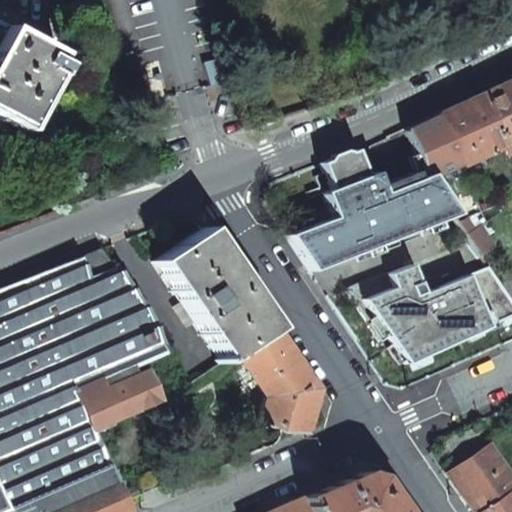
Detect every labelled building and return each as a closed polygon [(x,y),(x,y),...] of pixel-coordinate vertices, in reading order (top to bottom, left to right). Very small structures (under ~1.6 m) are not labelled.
[(0,118),(23,131),(57,65),(51,62),(54,54),(30,41),(36,30),(20,21),(14,32),(0,25),(0,118)] [(220,58),(201,63),(208,87),(227,82),(220,58)] [(499,146),(504,143),(511,139),(511,78),(475,95),(499,146)] [(445,140),(457,166),(499,147),(499,146),(475,95),(454,105),(433,115),(445,140)] [(395,132),(411,156),(445,140),(433,115),(395,132)] [(282,237),(306,271),(397,235),(449,215),(451,214),(429,183),(411,156),(395,132),(370,144),(396,181),(402,191),(406,200),(383,210),(375,190),(369,174),(361,177),(327,190),(318,194),(328,219),(282,237)] [(411,156),(429,183),(458,170),(457,166),(445,140),(411,156)] [(499,147),(511,174),(511,150),(511,149),(507,150),(504,143),(499,146),(499,147)] [(316,164),(327,190),(361,177),(350,151),(316,164)] [(383,210),(406,200),(402,191),(396,181),(375,190),(383,210)] [(397,235),(417,282),(445,271),(479,258),(466,239),(454,222),(449,215),(397,235)] [(492,249),(477,227),(463,234),(466,239),(479,258),(492,249)] [(212,361),(215,364),(218,363),(230,354),(265,330),(231,279),(198,230),(150,262),(215,359),(212,361)] [(0,503),(4,511),(48,511),(113,484),(89,435),(74,402),(70,394),(129,368),(151,358),(152,361),(158,359),(157,355),(163,353),(148,324),(149,323),(111,267),(86,278),(77,258),(0,288),(0,503)] [(445,271),(449,277),(468,269),(482,264),(479,258),(445,271)] [(411,349),(481,322),(468,289),(475,286),(468,269),(449,277),(445,271),(417,282),(389,293),(401,324),(395,327),(404,348),(410,345),(411,349)] [(511,280),(498,288),(511,307),(511,280)] [(262,398),(256,418),(260,420),(277,429),(301,432),(314,389),(294,360),(271,325),(268,327),(268,328),(265,330),(230,354),(233,359),(235,357),(262,398)] [(70,394),(74,402),(132,376),(129,368),(70,394)] [(74,402),(89,435),(107,423),(114,417),(153,400),(141,372),(132,376),(74,402)] [(442,473),(468,511),(472,511),(505,492),(511,487),(511,485),(484,445),(442,473)] [(395,511),(396,511),(372,476),(358,472),(298,498),(303,511),(395,511)] [(48,511),(118,511),(124,510),(113,484),(48,511)] [(511,511),(511,502),(505,492),(472,511),(511,511)] [(303,511),(298,498),(266,511),(303,511)]
